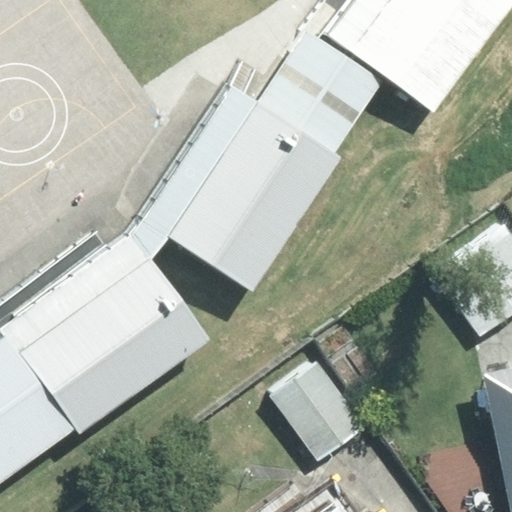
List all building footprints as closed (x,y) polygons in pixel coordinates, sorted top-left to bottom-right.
[(143,240),(253,300),(339,144),(228,84),(143,240)] [(511,303),(511,249),(489,223),(422,281),(472,338),(511,303)] [(0,347),(0,485),(187,360),(123,266),(0,347)] [(299,359),(256,398),(314,461),(357,422),(299,359)] [(511,511),(511,359),(459,372),(491,511),(511,511)]
